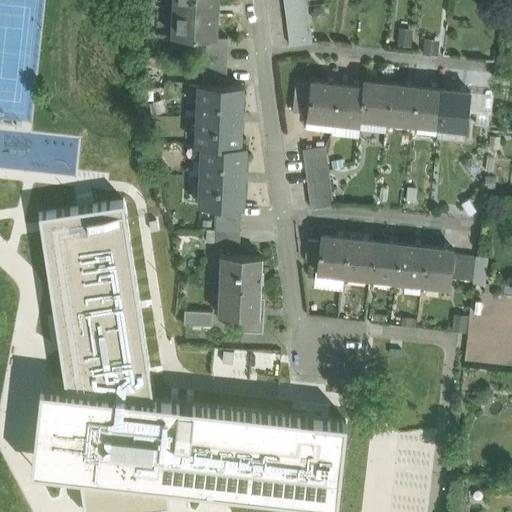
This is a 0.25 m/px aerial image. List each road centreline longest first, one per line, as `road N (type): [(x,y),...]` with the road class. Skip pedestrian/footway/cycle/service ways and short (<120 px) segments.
road 1 (residential): [(261,56),(321,48),(482,66)]
road 2 (residential): [(281,218),(342,209),(472,226)]
road 3 (residential): [(261,56),(281,218)]
road 4 (residential): [(281,218),(297,321),(303,335),(329,348)]
